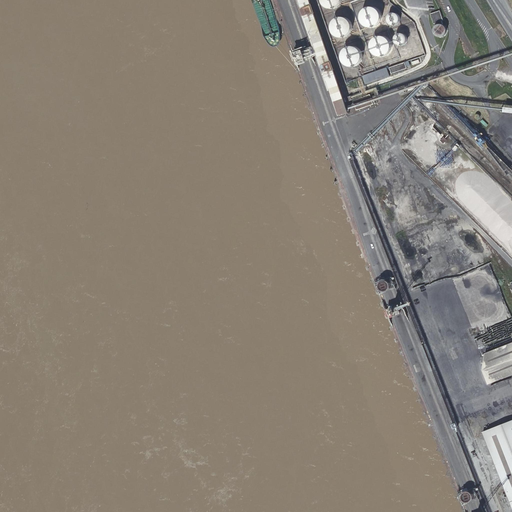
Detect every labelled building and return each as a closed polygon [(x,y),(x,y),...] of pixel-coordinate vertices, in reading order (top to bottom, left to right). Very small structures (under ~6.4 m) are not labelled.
[(330,8),(333,9),(337,9),(340,7),(343,4),(345,1),(344,0),(323,0),(324,3),(327,6),(330,8)] [(383,15),(382,11),(379,9),(376,7),(373,7),(369,7),(366,9),(364,12),(363,15),(362,18),(363,22),(365,25),(368,27),(371,28),(375,28),(378,27),(381,24),(383,22),(384,18),(383,15)] [(396,25),(398,25),(400,24),(401,23),(402,21),(403,19),(402,17),(401,15),(400,13),(398,12),(395,12),(393,13),(391,14),(390,16),(389,18),(390,20),(390,22),(392,24),(394,25),(396,25)] [(440,12),(432,15),(434,21),(442,18),(440,12)] [(347,38),(350,36),(353,34),(354,30),(355,27),(354,23),(352,20),(350,18),(346,17),(343,16),(340,17),(337,19),(335,22),(333,25),(333,28),(334,32),(336,35),(339,37),(343,38),(347,38)] [(446,25),(440,24),(436,26),(434,29),(435,34),(439,37),(444,36),(446,34),(447,29),(446,25)] [(402,46),(404,45),(406,45),(408,43),(409,41),(409,39),(409,37),(408,35),(406,34),(404,33),(402,33),(400,33),(398,35),(397,36),(396,39),(396,41),(397,43),(399,44),(400,45),(402,46)] [(393,52),(395,48),(395,45),(393,41),(391,38),(388,37),(385,36),(381,36),(378,38),(376,40),(374,43),(373,46),(374,49),(375,52),(377,55),(380,57),(384,57),(388,57),(391,55),(393,52)] [(355,68),(359,67),(362,65),(364,62),(365,59),(365,55),(363,52),(361,49),(358,47),(354,47),(351,47),(348,49),(345,51),(343,55),(343,58),(344,62),(346,65),(348,67),(352,68),(355,68)] [(391,72),(407,69),(406,62),(390,66),(391,72)] [(387,67),(363,75),(365,84),(390,76),(387,67)] [(489,380),(511,371),(511,338),(487,348),(480,357),(489,380)] [(511,417),(486,428),(511,496),(511,417)]
